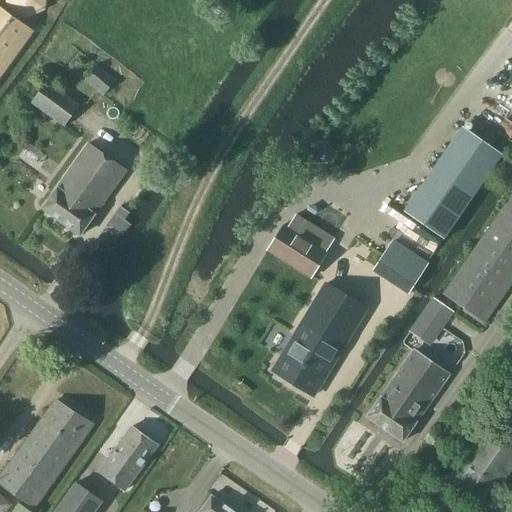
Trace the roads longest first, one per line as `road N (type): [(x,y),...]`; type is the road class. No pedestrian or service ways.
road 1 (track): [(334,0),(212,174),(146,331),(115,364)]
road 2 (tertiary): [(334,511),(0,282)]
